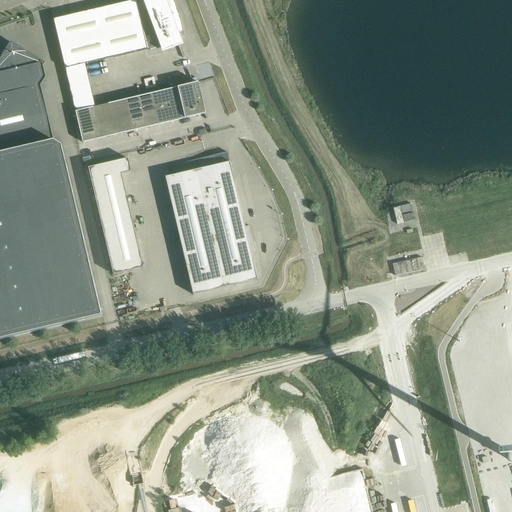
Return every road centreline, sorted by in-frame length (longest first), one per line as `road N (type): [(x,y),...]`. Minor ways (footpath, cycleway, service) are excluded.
road 1 (unclassified): [(0,379),(321,304)]
road 2 (unclassified): [(206,0),(243,100),(302,212),(321,304)]
road 3 (unclassified): [(321,304),(511,261)]
road 4 (unknown): [(380,511),(371,463),(410,397)]
road 5 (unknown): [(410,397),(448,511)]
